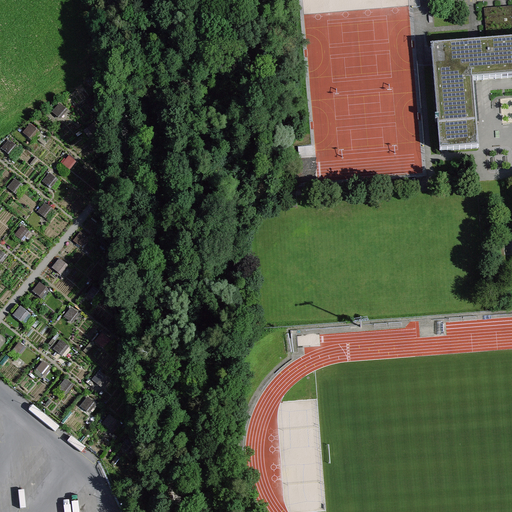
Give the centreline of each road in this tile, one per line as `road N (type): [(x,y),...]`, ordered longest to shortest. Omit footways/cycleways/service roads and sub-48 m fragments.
road 1 (track): [(208,0),(187,77),(191,161),(229,279),(199,341),(210,414),(245,511)]
road 2 (track): [(141,321),(113,12)]
road 3 (track): [(215,0),(234,7),(271,87),(262,195)]
road 4 (track): [(162,511),(127,365),(141,321)]
road 5 (track): [(181,511),(141,321)]
